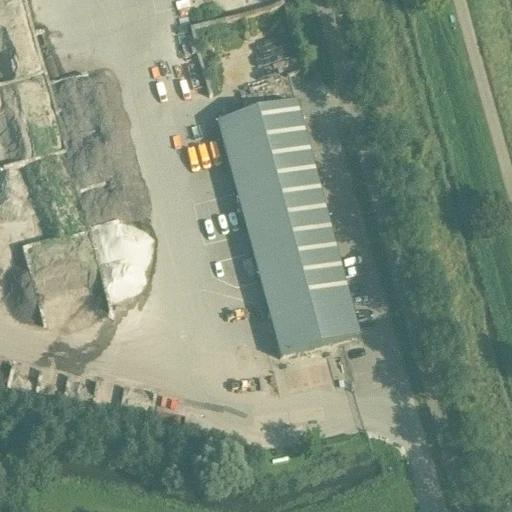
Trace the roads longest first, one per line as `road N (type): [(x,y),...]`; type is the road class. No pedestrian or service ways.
road 1 (unclassified): [(322,0),(465,511)]
road 2 (unclassified): [(433,511),(318,108)]
road 3 (unclassified): [(458,0),(511,195)]
